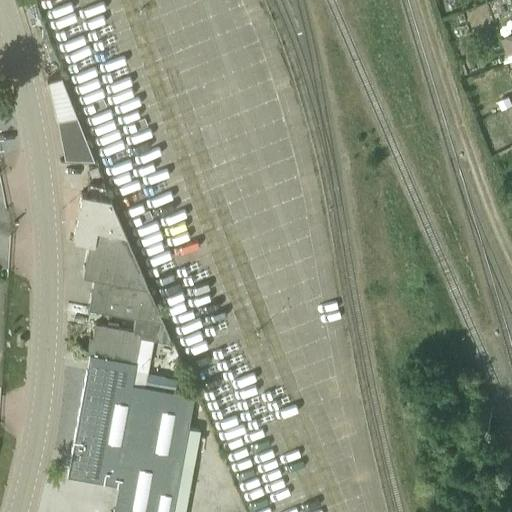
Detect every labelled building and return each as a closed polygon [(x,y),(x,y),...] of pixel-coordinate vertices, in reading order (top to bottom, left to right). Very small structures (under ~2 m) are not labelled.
[(511,33),(500,38),(507,55),(511,52),(511,33)] [(62,77),(48,80),(56,119),(57,119),(64,158),(94,159),(62,77)] [(497,101),(501,110),(511,105),(508,96),(497,101)] [(96,167),(88,170),(91,178),(99,175),(96,167)] [(110,197),(81,191),(72,238),(88,241),(132,249),(110,197)] [(88,241),(82,274),(93,276),(148,286),(132,249),(88,241)] [(87,308),(162,321),(148,286),(93,276),(87,308)] [(140,384),(146,386),(154,339),(171,342),(162,321),(87,308),(135,317),(132,330),(95,322),(92,337),(89,337),(87,352),(89,352),(89,354),(144,363),(140,384)] [(185,511),(200,429),(188,427),(194,394),(146,386),(140,384),(144,363),(89,354),(67,475),(126,486),(120,511),(119,511),(113,511),(114,511),(185,511)]
